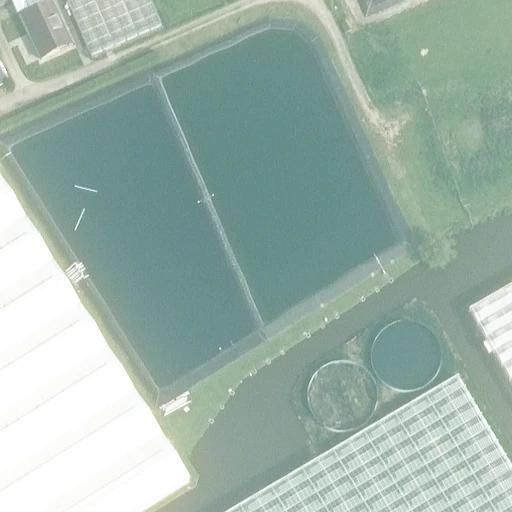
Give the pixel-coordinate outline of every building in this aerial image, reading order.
[(0,0),(0,6),(11,2),(16,17),(51,1),(50,0),(65,0),(92,60),(162,30),(149,0),(0,0)] [(52,4),(21,18),(28,34),(30,33),(41,58),(40,59),(41,60),(72,46),(52,4)] [(0,511),(139,511),(188,481),(0,171),(0,511)] [(511,287),(469,312),(511,388),(511,287)] [(428,362),(428,356),(426,349),(423,344),(419,341),(414,337),(410,335),(405,333),(400,332),(394,333),(389,334),(383,337),(379,340),(375,344),(372,349),(370,355),(369,361),(369,366),(371,373),(374,378),(377,382),(382,387),(387,389),(397,392),(404,391),(408,390),(415,387),(420,383),(424,378),(426,373),(428,368),(428,362)] [(369,397),(369,391),(367,385),(364,380),(360,375),(354,371),(350,369),(343,367),(337,367),(330,368),(325,371),(320,374),(317,377),(314,382),(312,386),(310,392),(310,398),(311,403),(312,409),(315,414),(320,419),(324,422),(330,425),(339,426),(344,426),(349,425),(355,422),(359,419),(364,414),(367,409),(368,403),(369,397)] [(511,511),(511,473),(455,378),(423,397),(231,511),(511,511)]
